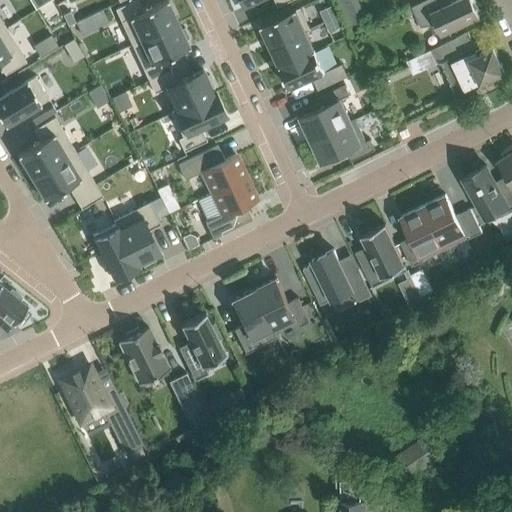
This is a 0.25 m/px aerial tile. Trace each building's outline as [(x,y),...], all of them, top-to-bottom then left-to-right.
[(138,0),(132,0),(115,8),(132,44),(178,22),(167,0),(164,0),(143,10),(138,0)] [(424,0),(411,6),(421,26),(433,24),(436,23),(441,34),(449,30),(479,16),(472,0),(455,0),(444,5),(441,0),(424,0)] [(300,7),(260,25),(260,27),(261,26),(270,46),(306,30),(306,31),(310,29),(300,7)] [(327,7),(319,10),(325,21),(332,18),(327,7)] [(70,11),(63,14),(68,25),(75,22),(70,11)] [(332,18),(325,21),(330,32),(337,29),(332,18)] [(178,22),(132,44),(148,80),(171,69),(165,57),(190,46),(189,45),(188,45),(186,39),(189,38),(184,27),(181,28),(178,22)] [(5,27),(0,30),(0,66),(5,74),(26,61),(5,27)] [(306,30),(270,46),(279,66),(315,50),(306,31),(306,30)] [(468,31),(431,48),(438,63),(440,62),(457,98),(487,84),(485,79),(505,70),(494,46),(483,51),(479,43),(475,45),(468,31)] [(315,50),(279,66),(289,88),(325,71),(315,50)] [(357,57),(350,61),(355,72),(362,69),(357,57)] [(171,69),(148,80),(154,92),(165,87),(175,110),(213,92),(211,87),(214,86),(209,74),(205,75),(202,69),(176,81),(171,69)] [(35,75),(0,96),(0,118),(1,118),(5,125),(27,111),(34,123),(55,110),(35,75)] [(325,105),(300,116),(311,139),(351,120),(351,119),(341,98),(349,94),(344,84),(320,95),(325,105)] [(175,110),(171,112),(182,136),(178,138),(184,150),(206,140),(200,128),(226,116),(215,91),(213,92),(175,110)] [(40,140),(17,154),(18,155),(21,161),(18,163),(24,173),(27,171),(31,177),(75,150),(54,116),(33,129),(40,140)] [(351,120),(311,139),(321,162),(346,150),(351,160),(375,149),(370,138),(366,140),(355,117),(351,119),(351,120)] [(511,144),(501,152),(503,156),(497,160),(511,183),(511,144)] [(217,145),(178,163),(185,179),(200,172),(209,193),(246,176),(235,154),(224,159),(217,145)] [(75,150),(31,177),(44,198),(43,198),(44,199),(67,185),(74,197),(95,184),(75,150)] [(486,164),(463,177),(488,221),(511,207),(511,184),(506,175),(495,181),(486,164)] [(209,193),(196,199),(207,220),(204,221),(212,238),(252,218),(245,204),(256,199),(246,176),(209,193)] [(95,184),(74,197),(81,208),(102,195),(95,184)] [(445,193),(423,204),(445,249),(466,238),(466,239),(482,231),(470,207),(456,215),(445,193)] [(173,196),(163,201),(168,212),(169,211),(179,207),(173,196)] [(149,201),(113,219),(115,223),(116,223),(136,264),(137,264),(142,262),(143,265),(155,259),(154,256),(160,253),(148,229),(160,223),(149,201)] [(445,249),(423,204),(401,215),(411,236),(400,242),(412,266),(424,260),(424,259),(445,249)] [(115,223),(92,234),(113,277),(138,266),(137,264),(136,264),(116,223),(115,223)] [(367,246),(355,251),(373,286),(407,269),(405,265),(406,264),(405,263),(404,263),(385,225),(386,225),(385,223),(361,235),(362,237),(362,236),(367,246)] [(189,234),(183,237),(188,248),(198,243),(194,235),(189,234)] [(303,268),(321,304),(353,288),(334,248),(312,259),(314,262),(303,268)] [(276,277),(254,288),(275,332),(276,332),(297,321),(300,326),(310,321),(298,297),(288,302),(276,277)] [(423,282),(416,286),(421,296),(432,291),(428,284),(423,282)] [(0,284),(0,313),(14,325),(28,306),(19,299),(21,296),(11,289),(9,291),(0,284)] [(278,336),(276,332),(275,332),(254,288),(231,299),(243,324),(233,328),(245,352),(278,336)] [(388,304),(379,309),(385,320),(394,315),(388,304)] [(181,325),(182,325),(190,341),(178,347),(194,379),(208,373),(203,364),(225,353),(224,352),(217,339),(221,337),(214,322),(210,324),(205,314),(206,313),(205,312),(180,324),(181,325)] [(138,326),(125,333),(127,336),(119,340),(140,383),(168,369),(161,353),(162,352),(156,341),(155,342),(147,326),(140,330),(138,326)] [(89,363),(59,378),(80,421),(103,409),(125,453),(143,444),(113,384),(102,390),(89,363)] [(170,381),(184,410),(201,402),(186,372),(184,372),(185,374),(170,381)] [(241,388),(205,409),(210,420),(246,398),(241,388)] [(439,425),(390,459),(405,481),(454,447),(439,425)]
